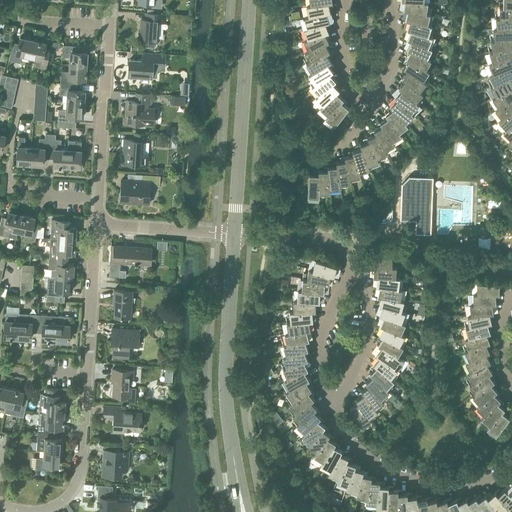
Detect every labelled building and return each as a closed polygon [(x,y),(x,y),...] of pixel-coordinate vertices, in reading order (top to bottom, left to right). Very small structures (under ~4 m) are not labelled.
[(425,12),(427,1),(423,0),(418,0),(405,0),(405,8),(408,9),(425,12)] [(307,4),(310,15),(326,11),(330,10),(328,1),(311,4),(307,4)] [(500,6),(501,16),(511,15),(511,5),(504,6),(500,6)] [(427,23),(429,12),(425,12),(408,9),(406,18),(410,19),(427,23)] [(306,16),(309,26),(325,21),(329,20),(326,11),(310,15),(306,16)] [(156,36),(158,20),(160,20),(160,22),(164,22),(165,14),(146,13),(146,19),(142,19),(141,36),(140,40),(144,40),(144,42),(144,44),(146,47),(154,47),(156,45),(156,41),(156,36)] [(497,16),(497,22),(493,24),(494,28),(511,25),(511,15),(501,16),(497,16)] [(410,19),(407,28),(411,29),(427,34),(431,24),(427,23),(410,19)] [(305,27),(308,36),(309,37),(325,31),(328,30),(325,21),(309,26),(305,27)] [(488,28),(492,39),(496,38),(511,35),(511,25),(494,28),(488,28)] [(427,45),(431,35),(427,34),(411,29),(408,38),(411,39),(427,45)] [(329,40),(327,36),(325,31),(309,37),(305,39),(309,49),(325,42),(329,40)] [(511,35),(496,38),(492,39),(494,50),(511,45),(511,35)] [(19,62),(21,54),(29,56),(32,40),(20,37),(17,47),(12,46),(8,60),(19,62)] [(426,57),(431,47),(427,45),(411,39),(407,48),(411,49),(426,57)] [(29,56),(27,62),(34,64),(34,66),(45,68),(47,63),(49,54),(50,50),(44,49),(45,43),(32,40),(29,56)] [(329,50),(325,42),(309,49),(306,50),(311,60),(326,52),(329,50)] [(82,46),(62,45),(61,57),(70,57),(69,64),(86,65),(87,53),(82,52),(82,46)] [(511,54),(511,48),(511,45),(494,50),(490,51),(494,61),(510,56),(511,54)] [(425,68),(430,58),(426,57),(411,49),(406,57),(410,59),(425,68)] [(331,60),(326,52),(311,60),(307,62),(313,71),(327,62),(331,60)] [(162,54),(144,53),(143,60),(130,59),(129,76),(152,78),(153,64),(161,65),(162,54)] [(511,64),(511,60),(510,56),(494,61),(490,62),(494,72),(510,66),(511,64)] [(422,79),(428,70),(425,68),(410,59),(405,67),(408,69),(422,79)] [(310,73),(316,82),(330,72),(333,69),(327,62),(313,71),(310,73)] [(86,65),(69,64),(69,72),(61,71),(60,83),(74,84),(75,78),(85,79),(86,65)] [(490,74),(495,83),(510,76),(511,75),(511,70),(510,66),(494,72),(490,74)] [(419,90),(426,81),(422,79),(408,69),(402,77),(405,79),(419,90)] [(336,79),(330,72),(316,82),(313,84),(320,93),(333,82),(336,79)] [(472,80),(478,78),(476,72),(470,75),(472,80)] [(511,85),(511,78),(510,76),(495,83),(491,85),(497,95),(511,86),(511,85)] [(415,100),(422,92),(419,90),(405,79),(399,86),(402,89),(415,100)] [(5,87),(15,90),(17,84),(6,82),(5,86),(5,87)] [(317,95),(324,103),(336,91),(339,88),(333,82),(320,93),(317,95)] [(67,103),(83,104),(84,91),(74,90),(74,84),(60,83),(59,95),(67,95),(67,103)] [(511,86),(497,95),(493,97),(499,106),(511,97),(511,86)] [(5,87),(3,93),(14,96),(15,90),(5,87)] [(395,95),(398,98),(413,113),(417,109),(414,106),(418,103),(415,100),(402,89),(395,95)] [(324,103),(321,106),(329,113),(341,100),(343,97),(336,91),(324,103)] [(14,96),(3,93),(2,99),(13,102),(14,96)] [(129,124),(129,122),(154,124),(155,109),(151,109),(152,94),(139,93),(138,101),(127,100),(125,117),(123,117),(123,123),(129,124)] [(492,111),(500,119),(503,116),(511,109),(511,97),(499,106),(492,111)] [(391,104),(394,107),(405,120),(413,113),(398,98),(391,104)] [(1,105),(11,108),(13,102),(2,99),(1,105)] [(333,126),(348,106),(345,104),(341,100),(329,113),(327,116),(330,119),(335,122),(332,126),(333,126)] [(58,109),(57,121),(72,122),(72,116),(83,117),(83,104),(67,103),(66,110),(58,109)] [(399,130),(407,124),(405,120),(394,107),(386,113),(389,116),(399,130)] [(495,122),(504,130),(507,127),(511,122),(511,109),(503,116),(500,119),(495,122)] [(392,139),(401,133),(399,130),(389,116),(381,121),(383,125),(392,139)] [(374,129),(376,133),(384,148),(386,151),(391,149),(389,145),(394,142),(392,139),(383,125),(374,129)] [(126,154),(125,163),(141,164),(148,164),(148,155),(142,155),(143,141),(149,141),(149,134),(135,133),(134,140),(127,139),(124,139),(123,154),(126,154)] [(376,133),(368,136),(369,140),(376,156),(386,151),(384,148),(376,133)] [(49,145),(50,134),(45,134),(45,139),(38,138),(38,148),(32,148),(31,164),(43,165),(44,145),(49,145)] [(50,134),(49,145),(54,145),(53,165),(66,166),(67,150),(60,149),(61,140),(55,139),(56,135),(50,134)] [(19,137),(17,163),(31,164),(32,148),(24,147),(24,138),(19,137)] [(68,140),(67,149),(67,150),(66,166),(74,167),(74,169),(82,170),(82,161),(80,160),(81,141),(68,140)] [(368,163),(378,159),(376,156),(369,140),(361,143),(362,147),(368,163)] [(496,147),(497,145),(492,141),(488,145),(491,149),(494,154),(499,149),(496,147)] [(359,170),(369,167),(368,163),(362,147),(353,150),(354,154),(359,170)] [(349,176),(360,174),(359,170),(354,154),(345,156),(346,159),(349,176)] [(346,159),(337,161),(337,165),(340,182),(350,180),(349,176),(346,159)] [(329,186),(340,186),(340,182),(337,165),(328,165),(328,169),(329,186)] [(319,191),(330,191),(329,186),(328,169),(319,170),(319,174),(319,191)] [(309,173),(308,198),(309,194),(319,195),(319,191),(319,174),(309,173)] [(161,176),(137,174),(137,180),(128,180),(121,179),(121,180),(123,180),(122,201),(120,200),(120,201),(150,203),(150,202),(146,202),(148,182),(155,182),(155,185),(160,186),(161,176)] [(416,220),(415,233),(431,234),(434,177),(410,176),(401,184),(400,220),(416,220)] [(1,220),(0,224),(0,234),(9,237),(16,239),(18,231),(22,215),(9,211),(6,222),(1,220)] [(22,215),(18,231),(25,232),(23,240),(35,243),(38,229),(32,228),(35,217),(22,215)] [(51,219),(51,231),(50,238),(75,240),(76,226),(70,226),(70,220),(65,220),(51,219)] [(50,238),(49,257),(67,258),(67,253),(74,253),(75,240),(50,238)] [(154,248),(154,247),(111,245),(112,241),(111,241),(109,263),(110,263),(110,261),(121,262),(135,263),(138,263),(148,264),(148,266),(149,266),(150,248),(154,248)] [(391,254),(366,256),(370,256),(370,265),(374,265),(391,265),(391,254)] [(49,257),(48,276),(72,278),(73,265),(66,264),(67,258),(49,257)] [(340,266),(316,258),(314,269),(330,273),(334,274),(336,265),(340,267),(340,266)] [(395,276),(395,265),(391,265),(374,265),(374,274),(378,275),(395,276)] [(310,268),(308,279),(325,282),(329,282),(330,273),(314,269),(310,268)] [(397,287),(399,276),(395,276),(378,275),(376,284),(380,284),(397,287)] [(71,291),(72,278),(48,276),(47,283),(47,295),(61,296),(61,290),(71,291)] [(299,283),(299,288),(303,289),(320,290),(324,291),(325,282),(308,279),(304,278),(303,283),(299,283)] [(503,282),(478,281),(478,286),(478,292),(495,292),(499,292),(499,288),(499,283),(503,283),(503,282)] [(399,298),(401,287),(397,287),(380,284),(378,294),(382,294),(399,298)] [(299,288),(298,299),(315,300),(319,300),(320,290),(303,289),(299,288)] [(130,318),(131,303),(129,303),(130,291),(132,291),(114,289),(113,305),(115,305),(114,317),(130,318)] [(474,292),(475,302),(492,301),(496,301),(495,292),(478,292),(474,292)] [(380,303),(384,305),(400,309),(404,310),(406,305),(402,304),(403,299),(399,298),(382,294),(380,303)] [(294,299),(295,310),(312,309),(316,309),(315,300),(298,299),(294,299)] [(471,303),(472,313),(489,311),(493,311),(492,301),(475,302),(471,303)] [(400,320),(404,310),(400,309),(384,305),(380,313),(384,315),(400,320)] [(291,310),(292,321),(309,319),(313,318),(312,309),(295,310),(291,310)] [(491,320),(489,311),(472,313),(468,314),(471,325),(487,321),(491,320)] [(4,337),(17,337),(19,313),(6,312),(4,337)] [(26,314),(19,313),(17,337),(30,338),(31,328),(37,328),(38,314),(26,314)] [(56,340),(57,317),(49,316),(49,315),(38,314),(37,328),(42,329),(42,339),(56,340)] [(400,332),(404,322),(400,320),(384,315),(380,323),(384,325),(400,332)] [(64,316),(64,317),(57,317),(56,340),(68,341),(70,317),(64,316)] [(288,321),(290,332),(307,329),(311,328),(309,319),(292,321),(288,321)] [(490,330),(487,321),(471,325),(467,326),(470,336),(486,331),(490,330)] [(384,325),(380,333),(383,335),(398,343),(403,333),(400,332),(384,325)] [(111,329),(111,340),(108,340),(108,341),(113,341),(112,357),(129,358),(130,344),(139,345),(140,331),(130,330),(130,331),(124,331),(124,330),(111,329)] [(281,333),(285,344),(288,343),(305,339),(309,338),(307,329),(290,332),(281,333)] [(466,337),(469,347),(485,341),(489,340),(486,331),(470,336),(466,337)] [(378,343),(382,345),(396,354),(400,356),(403,352),(399,350),(402,345),(398,343),(383,335),(378,343)] [(308,348),(305,339),(288,343),(285,344),(288,354),(304,349),(308,348)] [(466,349),(470,359),(486,352),(489,350),(485,341),(469,347),(466,349)] [(382,345),(376,353),(380,355),(393,365),(400,356),(396,354),(382,345)] [(308,358),(304,349),(288,354),(284,356),(288,366),(304,359),(308,358)] [(490,360),(486,352),(470,359),(466,360),(472,370),(487,362),(490,360)] [(390,376),(397,368),(393,365),(380,355),(374,362),(377,365),(390,376)] [(284,367),(289,377),(304,369),(308,368),(304,359),(288,366),(284,367)] [(492,370),(487,362),(472,370),(468,372),(474,381),(488,372),(492,370)] [(377,365),(370,372),(373,375),(385,386),(393,378),(390,376),(377,365)] [(115,369),(112,369),(112,370),(115,370),(114,378),(112,377),(111,383),(114,383),(113,396),(119,396),(118,403),(135,404),(136,388),(129,388),(129,377),(132,377),(133,370),(129,370),(115,369)] [(309,378),(304,369),(289,377),(286,379),(291,388),(306,380),(309,378)] [(494,379),(488,372),(474,381),(470,383),(477,392),(490,382),(494,379)] [(373,375),(366,381),(369,384),(380,396),(388,389),(385,386),(373,375)] [(291,388),(287,390),(294,399),(308,390),(311,387),(306,380),(291,388)] [(497,389),(490,382),(477,392),(473,394),(480,403),(494,392),(497,389)] [(374,406),(383,399),(380,396),(369,384),(361,390),(364,393),(374,406)] [(0,410),(5,411),(10,388),(0,385),(0,410)] [(13,413),(12,414),(24,416),(25,411),(27,402),(21,401),(23,391),(10,388),(5,411),(13,413)] [(41,392),(40,404),(48,405),(47,413),(64,414),(65,400),(59,400),(59,394),(60,389),(46,388),(46,389),(46,393),(41,392)] [(314,397),(308,390),(294,399),(290,401),(297,410),(310,399),(314,397)] [(500,398),(494,392),(480,403),(477,405),(485,413),(497,401),(500,398)] [(368,415),(377,409),(374,406),(364,393),(356,398),(358,401),(368,415)] [(317,406),(310,399),(297,410),(294,412),(301,420),(314,409),(317,406)] [(358,401),(350,406),(363,428),(361,424),(370,419),(368,415),(358,401)] [(504,407),(497,401),(485,413),(482,416),(490,423),(502,410),(504,407)] [(119,412),(119,408),(104,407),(104,417),(104,416),(115,417),(114,432),(124,433),(124,429),(134,429),(134,431),(141,431),(141,424),(140,424),(140,414),(119,412)] [(320,416),(314,409),(301,420),(298,423),(306,431),(318,418),(320,416)] [(494,436),(509,416),(506,414),(502,410),(490,423),(487,426),(491,429),(496,432),(493,436),(494,436)] [(47,413),(47,420),(39,419),(38,431),(52,432),(53,426),(63,426),(64,414),(47,413)] [(325,424),(318,418),(306,431),(303,434),(311,441),(322,427),(325,424)] [(330,433),(322,427),(311,441),(309,444),(318,450),(328,436),(330,433)] [(56,438),(56,432),(52,432),(38,431),(37,442),(37,450),(45,450),(62,451),(62,438),(56,438)] [(336,441),(328,436),(318,450),(312,457),(322,464),(322,462),(324,459),(333,445),(336,441)] [(108,444),(108,450),(103,450),(101,476),(121,477),(122,469),(127,470),(129,452),(123,451),(124,445),(108,444)] [(324,459),(322,462),(322,464),(320,467),(329,472),(330,471),(332,468),(340,452),(342,449),(333,445),(324,459)] [(44,457),(37,457),(36,469),(50,470),(51,464),(61,465),(62,451),(45,450),(44,457)] [(347,460),(348,456),(340,452),(332,468),(330,471),(340,475),(347,460)] [(356,463),(347,460),(340,475),(338,479),(349,483),(354,467),(356,463)] [(347,487),(352,488),(351,492),(357,494),(358,490),(362,473),(363,469),(354,467),(349,483),(347,487)] [(371,475),(362,473),(358,490),(357,494),(367,496),(371,479),(371,475)] [(366,504),(377,505),(377,501),(379,484),(380,480),(371,479),(367,496),(366,504)] [(389,485),(379,484),(377,501),(377,505),(387,506),(388,489),(389,485)] [(96,485),(96,486),(98,486),(97,501),(102,501),(101,511),(111,511),(112,509),(132,511),(132,506),(140,507),(141,501),(117,500),(117,498),(112,497),(112,486),(96,485)] [(504,488),(498,494),(509,507),(511,510),(511,509),(511,495),(507,490),(504,488)] [(398,489),(388,489),(387,506),(387,510),(398,510),(398,493),(398,489)] [(495,491),(488,497),(498,511),(503,511),(509,507),(498,494),(495,491)] [(407,492),(398,493),(398,510),(397,511),(408,511),(408,496),(407,492)] [(486,494),(478,499),(486,511),(496,511),(498,511),(488,497),(486,494)] [(419,511),(417,499),(417,495),(408,496),(408,511),(419,511)] [(476,496),(468,501),(473,511),(486,511),(478,499),(476,496)] [(427,497),(417,499),(419,511),(429,511),(427,501),(427,497)] [(436,498),(427,501),(429,511),(440,511),(437,502),(436,498)] [(456,498),(448,502),(451,511),(462,511),(458,502),(456,498)] [(466,498),(458,502),(462,511),(473,511),(468,501),(466,498)] [(446,499),(437,502),(440,511),(451,511),(448,502),(446,499)]
